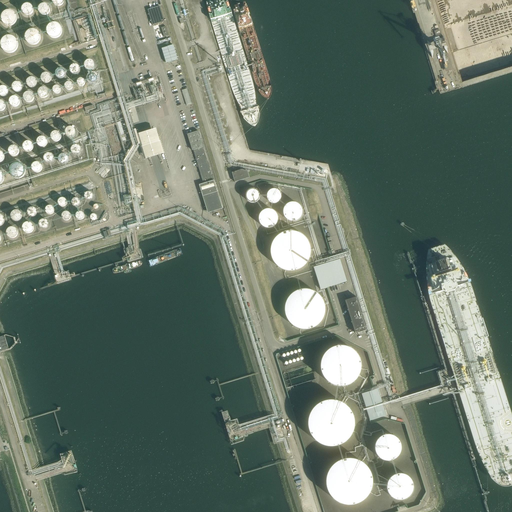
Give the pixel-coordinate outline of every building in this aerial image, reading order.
[(65,3),(65,1),(64,0),(53,0),(53,1),(53,3),(53,4),(53,5),(54,7),(56,8),(57,9),(58,9),(60,9),(61,9),(62,8),(63,7),(64,6),(65,5),(65,4),(65,3)] [(445,26),(457,68),(507,54),(511,32),(511,25),(509,24),(511,22),(511,16),(508,16),(510,12),(497,9),(482,13),(479,2),(478,2),(475,8),(473,6),(472,11),(469,12),(466,4),(464,6),(462,14),(461,13),(458,17),(460,8),(458,7),(456,17),(462,21),(445,26)] [(34,12),(34,11),(34,10),(33,9),(33,8),(32,7),(31,7),(29,6),(27,6),(26,6),(25,7),(24,8),(23,9),(23,10),(22,11),(22,12),(22,14),(23,16),(24,16),(26,18),(27,18),(28,18),(29,18),(30,18),(32,17),(33,16),(34,15),(34,13),(34,12)] [(51,12),(51,10),(50,8),(49,8),(48,7),(47,6),(45,6),(44,6),(43,6),(42,6),(41,7),(39,9),(39,10),(39,11),(39,14),(40,15),(40,16),(41,17),(42,17),(43,18),(44,18),(46,18),(47,18),(48,17),(49,16),(50,15),(51,14),(51,13),(51,12)] [(160,6),(159,6),(148,10),(153,25),(165,22),(160,6)] [(18,20),(18,19),(17,17),(17,16),(16,14),(14,13),(13,12),(11,12),(10,12),(8,12),(6,13),(5,13),(4,14),(3,16),(2,17),(2,19),(2,20),(2,22),(3,23),(3,25),(4,26),(5,27),(7,27),(9,28),(10,28),(12,28),(13,27),(14,27),(16,25),(17,24),(17,23),(18,21),(18,20)] [(63,32),(63,31),(63,29),(62,28),(61,27),(59,26),(58,25),(57,24),(55,24),(54,24),(52,25),(51,26),(49,27),(48,28),(48,29),(47,30),(47,32),(47,33),(48,35),(48,36),(49,37),(50,38),(52,39),(53,40),(55,40),(56,40),(58,40),(59,39),(61,38),(62,37),(62,35),(63,34),(63,32)] [(447,58),(438,28),(433,29),(443,59),(447,58)] [(41,40),(41,38),(40,36),(40,35),(39,34),(38,33),(36,32),(34,32),(33,32),(32,32),(30,32),(29,33),(27,34),(26,35),(26,36),(25,38),(25,39),(25,41),(26,42),(26,44),(27,45),(28,46),(30,47),(31,47),(32,47),(34,47),(36,47),(37,46),(38,46),(40,44),(40,43),(41,41),(41,40)] [(19,46),(19,44),(18,43),(18,41),(16,39),(15,38),(13,38),(13,37),(10,37),(9,37),(7,37),(5,38),(4,39),(3,41),(2,42),(1,44),(1,46),(1,47),(2,49),(2,50),(3,52),(4,53),(6,54),(7,54),(9,55),(11,55),(13,54),(15,54),(16,52),(17,51),(18,50),(19,48),(19,46)] [(173,45),(162,49),(166,63),(177,60),(173,45)] [(96,65),(96,64),(96,63),(95,62),(95,61),(94,61),(93,60),(92,59),(90,59),(89,59),(88,60),(87,61),(86,63),(86,65),(86,66),(87,68),(88,69),(90,69),(91,70),(93,69),(94,68),(95,67),(96,67),(96,65)] [(81,68),(80,66),(80,65),(79,64),(78,64),(77,63),(76,63),(75,63),(74,63),(73,63),(72,64),(71,65),(71,66),(70,68),(71,70),(71,71),(73,72),(74,73),(75,73),(77,73),(78,72),(79,72),(80,71),(80,70),(81,69),(81,68)] [(66,72),(66,70),(65,69),(65,68),(64,67),(63,67),(61,67),(59,67),(58,67),(58,68),(57,69),(56,70),(56,72),(56,74),(57,75),(58,76),(59,77),(61,77),(63,77),(64,76),(65,75),(66,74),(66,72)] [(179,69),(166,72),(170,84),(182,80),(179,69)] [(52,77),(52,76),(51,75),(50,73),(50,72),(49,72),(47,71),(45,71),(44,72),(43,73),(42,73),(42,74),(41,75),(41,76),(42,78),(43,80),(44,81),(45,81),(46,82),(48,81),(49,81),(50,80),(51,79),(52,78),(52,77)] [(98,77),(98,75),(97,74),(96,73),(95,73),(94,73),(92,73),(91,74),(91,75),(90,77),(91,78),(92,80),(93,81),(94,81),(96,81),(97,80),(98,78),(98,77)] [(38,81),(37,79),(36,78),(35,77),(33,76),(32,76),(31,76),(29,77),(28,79),(27,80),(27,81),(28,83),(28,84),(29,85),(30,86),(32,86),(34,86),(35,86),(36,85),(37,83),(38,82),(38,81)] [(86,80),(86,79),(85,78),(84,77),(82,76),(81,76),(79,77),(78,79),(78,80),(78,82),(79,83),(80,84),(82,84),(83,84),(85,83),(86,82),(86,80)] [(24,85),(24,83),(23,82),(22,81),(21,80),(19,80),(17,80),(16,80),(15,82),(14,83),(14,85),(14,87),(15,89),(16,89),(17,90),(18,90),(20,90),(22,89),(23,88),(24,86),(24,85)] [(73,85),(73,84),(73,83),(72,82),(71,81),(70,80),(68,81),(67,81),(66,83),(65,84),(66,86),(66,87),(67,88),(69,88),(70,88),(71,88),(72,87),(73,86),(73,85)] [(62,88),(61,87),(60,85),(59,85),(58,84),(56,84),(55,85),(54,86),(54,88),(54,89),(54,91),(55,92),(56,92),(57,92),(58,92),(59,92),(60,91),(61,90),(62,88)] [(9,90),(9,88),(8,86),(6,85),(5,85),(4,85),(2,85),(0,86),(0,93),(1,94),(2,95),(3,95),(5,95),(7,94),(8,93),(8,92),(9,91),(9,90)] [(49,92),(49,90),(48,88),(46,87),(45,87),(44,86),(42,87),(41,87),(40,88),(39,90),(39,92),(39,93),(40,95),(42,96),(43,97),(44,97),(46,97),(47,96),(48,95),(49,94),(49,93),(49,92)] [(178,87),(172,88),(176,103),(182,101),(178,87)] [(182,90),(186,106),(192,104),(190,97),(187,89),(182,90)] [(35,96),(35,94),(34,92),(33,91),(32,91),(30,90),(28,91),(27,91),(26,92),(25,94),(25,95),(25,96),(25,98),(26,99),(27,100),(28,101),(30,101),(32,100),(33,99),(34,98),(35,97),(35,96)] [(20,100),(20,98),(19,96),(18,95),(17,95),(15,94),(14,95),(12,96),(11,97),(10,99),(10,101),(11,103),(13,104),(14,105),(15,105),(17,105),(18,104),(19,103),(20,102),(20,101),(20,100)] [(122,142),(126,140),(120,122),(116,123),(122,142)] [(77,132),(77,130),(77,129),(77,128),(76,127),(75,126),(74,125),(73,125),(71,124),(70,125),(69,125),(68,126),(67,127),(66,128),(66,129),(66,130),(66,131),(66,133),(67,134),(68,135),(69,135),(70,136),(71,136),(73,136),(74,135),(75,135),(76,134),(77,133),(77,132)] [(62,136),(62,135),(62,133),(62,132),(61,131),(60,130),(59,129),(58,129),(56,129),(55,129),(54,130),(53,130),(52,131),(51,133),(51,134),(51,135),(51,136),(52,138),(53,139),(54,140),(55,140),(56,140),(58,140),(59,140),(60,139),(61,138),(62,137),(62,136)] [(140,144),(144,159),(163,154),(155,129),(137,134),(136,129),(133,130),(137,145),(140,144)] [(208,213),(223,208),(199,131),(187,134),(192,150),(193,150),(204,183),(199,185),(208,213)] [(48,141),(48,139),(48,138),(48,137),(47,136),(46,135),(45,134),(43,134),(42,134),(41,134),(39,135),(38,136),(38,137),(37,138),(37,139),(37,141),(38,142),(38,143),(39,144),(41,145),(42,145),(43,145),(45,145),(46,144),(47,143),(48,142),(48,141)] [(34,146),(34,145),(34,144),(34,142),(33,141),(32,140),(31,140),(30,139),(28,139),(27,139),(26,140),(25,141),(24,142),(23,143),(23,144),(23,145),(23,147),(24,148),(25,149),(26,150),(27,150),(28,151),(30,151),(31,150),(32,150),(33,149),(34,148),(34,146)] [(82,149),(82,148),(82,146),(81,145),(81,144),(80,143),(78,143),(77,143),(76,143),(75,143),(73,144),(72,144),(72,145),(71,147),(71,148),(71,149),(71,150),(72,152),(73,153),(74,153),(75,154),(76,154),(77,154),(79,154),(80,153),(81,152),(82,151),(82,150),(82,149)] [(20,151),(20,150),(20,148),(19,147),(19,146),(18,145),(17,144),(15,144),(14,144),(13,144),(11,144),(10,145),(9,146),(9,148),(8,149),(8,150),(9,152),(10,153),(11,154),(12,155),(13,155),(14,155),(16,155),(17,154),(18,153),(19,152),(20,151)] [(56,158),(56,157),(56,156),(55,154),(55,153),(54,152),(53,152),(52,151),(51,151),(49,151),(48,151),(47,151),(46,152),(45,153),(45,154),(44,155),(44,157),(44,158),(45,159),(46,160),(46,161),(48,162),(49,162),(50,162),(51,162),(52,162),(53,161),(54,160),(55,159),(56,158)] [(70,159),(70,158),(70,156),(70,155),(69,154),(68,153),(67,153),(66,152),(64,152),(63,152),(62,153),(61,154),(60,155),(59,156),(59,157),(59,158),(59,160),(60,161),(61,162),(62,163),(63,163),(64,164),(66,164),(67,163),(68,162),(69,162),(70,160),(70,159)] [(43,167),(43,166),(43,165),(43,164),(42,163),(41,162),(40,161),(39,160),(38,160),(36,160),(35,161),(34,162),(33,162),(32,164),(32,165),(32,166),(32,167),(32,169),(33,170),(34,171),(35,171),(36,172),(38,172),(39,172),(40,171),(41,171),(42,170),(43,169),(43,167)] [(26,170),(26,169),(26,167),(25,166),(25,164),(24,163),(23,162),(21,162),(20,161),(18,161),(17,161),(15,161),(14,162),(13,163),(12,164),(11,165),(10,166),(10,168),(10,169),(10,171),(11,172),(12,174),(13,175),(14,175),(15,176),(17,176),(18,177),(20,176),(21,176),(23,175),(24,174),(25,173),(25,172),(26,170)] [(233,171),(236,181),(250,176),(248,170),(243,168),(233,171)] [(256,194),(256,193),(256,191),(256,190),(255,189),(254,188),(253,187),(252,187),(251,186),(249,186),(248,187),(247,187),(246,188),(245,189),(244,190),(244,192),(244,193),(244,194),(245,195),(246,196),(247,197),(248,198),(249,198),(250,198),(252,198),(253,198),(254,197),(255,196),(255,195),(256,194)] [(94,196),(94,194),(93,193),(92,191),(91,190),(90,190),(88,190),(87,191),(86,192),(85,194),(85,196),(86,197),(87,198),(88,199),(90,199),(92,198),(93,197),(94,196)] [(280,198),(280,196),(279,195),(279,194),(278,193),(277,192),(276,191),(274,191),(273,191),(272,192),(270,192),(269,193),(269,194),(268,195),(268,197),(268,198),(268,199),(269,200),(269,201),(271,202),(272,203),(273,203),(274,203),(276,203),(277,202),(278,201),(279,200),(279,199),(280,198)] [(68,202),(68,201),(67,199),(67,198),(66,197),(64,196),(63,196),(61,197),(60,197),(59,199),(59,200),(59,202),(59,203),(60,204),(61,205),(63,205),(64,205),(66,205),(67,204),(68,202)] [(81,202),(81,200),(80,199),(80,198),(79,197),(78,197),(77,196),(76,196),(75,196),(73,197),(72,197),(72,198),(71,199),(71,201),(71,202),(71,203),(72,204),(73,205),(74,205),(75,206),(76,206),(77,206),(78,205),(79,205),(80,204),(81,203),(81,202)] [(302,212),(302,211),(302,209),(301,207),(301,206),(299,204),(298,203),(297,202),(295,202),(293,201),(291,202),(290,202),(288,203),(286,204),(285,205),(284,207),(284,208),(283,210),(283,212),(284,214),(284,215),(285,217),(287,218),(288,219),(290,220),(292,220),(293,220),(295,220),(297,219),(298,218),(300,217),(301,216),(302,214),(302,212)] [(55,210),(55,209),(55,207),(54,206),(53,205),(52,205),(50,205),(49,205),(48,206),(47,207),(46,208),(46,209),(46,210),(47,212),(48,213),(49,213),(50,214),(51,214),(53,213),(54,212),(55,211),(55,210)] [(37,213),(37,212),(37,211),(36,209),(35,208),(34,207),(32,207),(31,207),(30,207),(28,208),(27,209),(27,211),(26,212),(26,213),(27,215),(28,216),(29,217),(30,218),(32,218),(33,217),(35,217),(36,216),(36,215),(37,213)] [(278,219),(278,218),(278,216),(278,214),(277,212),(276,211),(274,210),(272,209),(271,208),(269,208),(267,208),(265,209),(264,209),(262,211),(261,212),(260,213),(259,215),(259,217),(259,219),(259,221),(260,222),(261,224),(262,225),(264,226),(266,227),(267,227),(269,227),(271,227),(273,226),(274,225),(276,224),(277,223),(278,221),(278,219)] [(22,216),(22,215),(22,214),(21,212),(20,211),(19,211),(17,210),(15,210),(14,211),(13,212),(12,213),(12,214),(12,215),(12,216),(12,217),(13,219),(14,219),(15,220),(17,220),(18,220),(19,220),(20,219),(21,218),(22,218),(22,217),(22,216)] [(71,216),(71,214),(71,213),(70,211),(69,211),(68,210),(66,210),(65,210),(63,211),(63,213),(62,214),(62,215),(63,217),(64,218),(65,219),(67,219),(68,219),(69,218),(70,217),(71,216)] [(85,216),(85,214),(85,213),(84,212),(83,211),(82,211),(80,210),(79,211),(78,212),(77,213),(77,214),(77,215),(77,217),(78,218),(79,218),(80,219),(82,219),(83,218),(84,217),(85,216)] [(97,217),(98,216),(97,214),(97,213),(95,212),(94,212),(93,212),(92,212),(90,213),(90,214),(89,216),(89,217),(90,218),(91,219),(92,220),(93,220),(95,220),(96,219),(97,218),(97,217)] [(49,225),(49,224),(49,223),(48,221),(47,220),(46,220),(45,219),(43,219),(42,220),(41,220),(40,221),(39,222),(39,223),(39,225),(39,226),(39,227),(40,228),(41,229),(42,229),(44,230),(45,229),(46,229),(47,228),(48,227),(49,226),(49,225)] [(34,229),(34,228),(34,227),(34,225),(33,224),(32,223),(31,223),(30,222),(28,222),(27,222),(26,223),(25,223),(24,224),(23,225),(23,227),(23,228),(23,229),(23,231),(24,232),(25,233),(26,233),(28,233),(29,233),(30,233),(31,233),(32,232),(33,231),(34,229)] [(18,232),(18,231),(18,230),(17,228),(15,227),(14,227),(13,226),(12,226),(10,227),(9,228),(7,230),(7,231),(7,232),(7,234),(8,235),(8,236),(9,237),(10,237),(12,238),(13,238),(14,237),(16,236),(17,236),(18,235),(18,233),(18,232)] [(311,251),(311,248),(311,246),(310,243),(309,241),(308,238),(306,236),(304,234),(302,233),(300,231),(297,230),(295,230),(292,230),(289,230),(287,230),(284,231),(282,232),(280,233),(278,235),(276,237),(274,239),(273,241),(272,244),(272,247),(271,249),(272,252),(272,254),(273,257),(274,259),(276,262),(277,264),(279,265),(282,267),(284,268),(286,269),(289,269),(292,269),(294,269),(297,268),(299,267),(302,266),(304,265),(306,263),(308,261),(309,258),(310,256),(311,253),(311,251)] [(340,258),(313,266),(320,289),(348,282),(340,258)] [(322,311),(322,308),(322,306),(321,303),(320,301),(319,298),(317,296),(315,294),(313,293),(311,291),(308,290),(306,290),(303,289),(301,290),(298,290),(295,291),(293,292),(291,293),(289,295),(287,297),(285,299),(284,301),(283,304),(283,306),(283,309),(283,312),(283,314),(284,317),(285,319),(287,321),(289,323),(291,325),(293,327),(295,328),(298,329),(300,329),(303,329),(306,329),(308,328),(311,327),(313,326),(315,325),(317,323),(319,321),(320,318),(321,316),(322,313),(322,311)] [(354,334),(367,330),(357,297),(344,301),(354,334)] [(0,337),(0,351),(8,349),(4,336),(0,337)] [(359,367),(359,364),(358,362),(358,359),(357,357),(355,355),(354,352),(352,351),(350,349),(347,348),(345,347),(342,346),(340,346),(337,346),(334,346),(332,347),(329,348),(327,350),(325,351),(323,353),(322,355),(321,358),(320,360),(319,363),(319,365),(319,368),(320,371),(320,373),(322,376),(323,378),(325,380),(327,381),(329,383),(331,384),(334,385),(337,385),(339,385),(342,385),(344,385),(347,384),(349,382),(351,381),(353,379),(355,377),(356,375),(357,372),(358,370),(359,367)] [(386,416),(378,389),(361,394),(369,421),(386,416)] [(350,425),(350,422),(349,419),(349,417),(348,414),(346,412),(345,410),(343,408),(341,406),(338,405),(336,404),(333,404),(331,403),(328,403),(325,404),(323,404),(320,406),(318,407),(316,409),(314,411),(313,413),(312,415),(311,418),(310,420),(310,423),(310,426),(311,428),(311,431),(313,433),(314,435),(316,437),(318,439),(320,440),(322,441),(325,442),(328,443),(330,443),(333,443),(336,442),(338,441),(340,440),(342,438),(344,436),(346,434),(347,432),(348,430),(349,427),(350,425)] [(396,449),(396,448),(396,446),(396,444),(395,442),(394,441),(392,440),(391,439),(389,438),(387,438),(385,438),(383,439),(382,440),(380,441),(379,442),(378,444),(377,445),(377,447),(377,449),(377,451),(378,452),(379,454),(381,455),(382,456),(384,457),(386,457),(387,458),(389,457),(391,457),(392,456),(394,454),(395,453),(396,451),(396,449)] [(367,483),(367,481),(367,478),(366,476),(365,473),(364,471),(362,469),(360,467),(358,465),(356,464),(354,463),(351,462),(348,462),(346,462),(343,463),(340,463),(338,464),(336,466),(334,468),(332,469),(330,472),(329,474),(328,476),(328,479),(328,482),(328,484),(328,487),(329,489),(330,492),(332,494),(334,496),(336,498),(338,499),(340,500),(343,501),(345,502),(348,502),(351,501),(353,501),(356,500),(358,499),(360,497),(362,495),(364,493),(365,491),(366,489),(367,486),(367,483)] [(409,489),(409,487),(408,485),(408,484),(407,482),(406,481),(404,479),(403,478),(401,478),(399,478),(397,478),(396,478),(394,479),(392,480),(391,482),(390,483),(390,485),(389,487),(389,488),(390,490),(390,492),(391,493),(393,495),(394,496),(396,497),(398,497),(400,497),(401,497),(403,496),(405,495),(406,494),(407,492),(408,491),(409,489)]
